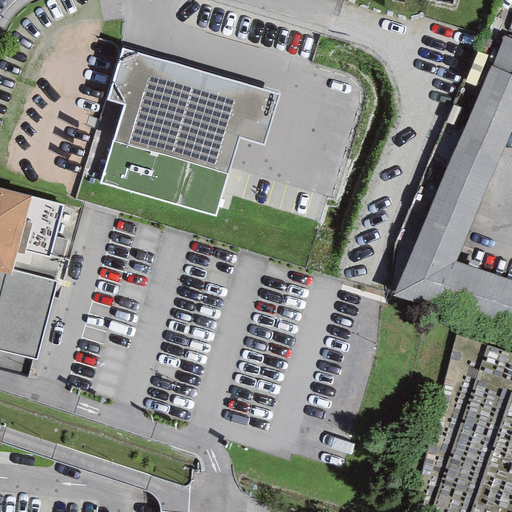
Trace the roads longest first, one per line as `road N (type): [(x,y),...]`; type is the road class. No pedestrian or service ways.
road 1 (unknown): [(202,424),(274,451),(323,283)]
road 2 (unknown): [(122,420),(175,237)]
road 3 (unknown): [(202,424),(248,258)]
road 4 (unknown): [(45,395),(90,229)]
